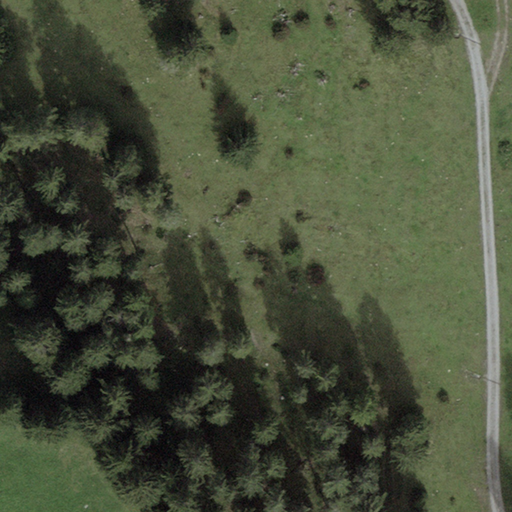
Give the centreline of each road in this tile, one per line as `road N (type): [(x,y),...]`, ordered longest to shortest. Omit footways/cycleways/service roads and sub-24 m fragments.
road 1 (track): [(483,129),(501,511)]
road 2 (track): [(455,0),(478,75),(483,129)]
road 3 (track): [(503,0),(483,129)]
